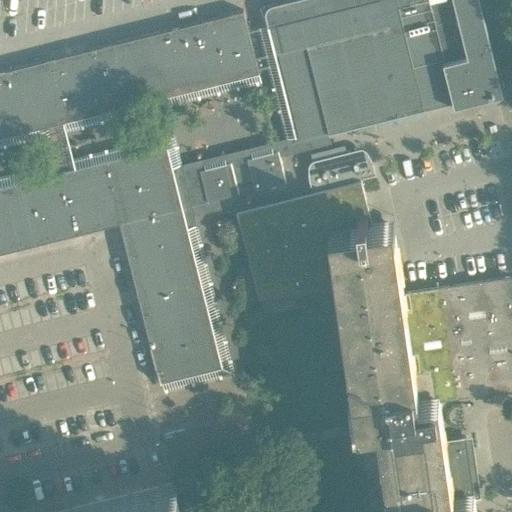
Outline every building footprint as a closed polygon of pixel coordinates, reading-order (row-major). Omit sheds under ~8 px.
[(503,90),(480,0),(283,0),(272,3),(270,4),(268,5),(267,6),(267,7),(266,8),(265,10),(265,11),(265,12),(265,13),(265,15),(296,140),(454,101),(454,103),(503,90)] [(259,71),(243,9),(182,24),(197,86),(259,71)] [(197,86),(182,24),(162,29),(178,91),(197,86)] [(162,29),(123,39),(139,101),(178,91),(162,29)] [(139,101),(123,39),(84,48),(100,111),(139,101)] [(84,48),(46,58),(62,120),(100,111),(84,48)] [(46,58),(7,68),(22,130),(62,120),(46,58)] [(7,68),(0,69),(0,135),(22,130),(7,68)] [(202,283),(167,143),(108,157),(118,197),(103,201),(108,223),(120,220),(139,298),(202,283)] [(247,156),(254,187),(286,180),(278,148),(247,156)] [(376,175),(371,156),(371,154),(370,153),(369,152),(367,151),(366,151),(365,151),(364,151),(313,164),(311,165),(310,167),(309,169),(309,170),(309,171),(308,171),(310,180),(312,190),(361,178),(376,175)] [(108,157),(93,161),(103,201),(118,197),(108,157)] [(200,168),(207,199),(239,191),(231,160),(200,168)] [(93,161),(73,166),(89,228),(108,223),(103,201),(93,161)] [(89,228),(73,166),(54,171),(70,233),(89,228)] [(54,171),(0,184),(0,202),(11,248),(70,233),(54,171)] [(473,511),(471,496),(474,496),(466,436),(442,439),(436,395),(511,384),(511,274),(400,291),(392,229),(388,229),(387,223),(388,223),(388,221),(373,223),(361,178),(312,190),(314,198),(246,216),(264,286),(300,281),(302,289),(340,283),(360,421),(380,418),(393,511),(473,511)] [(0,250),(11,248),(0,202),(0,250)] [(211,322),(202,283),(139,298),(149,337),(211,322)] [(211,322),(149,337),(160,380),(222,364),(211,322)] [(184,511),(177,480),(51,511),(184,511)]
